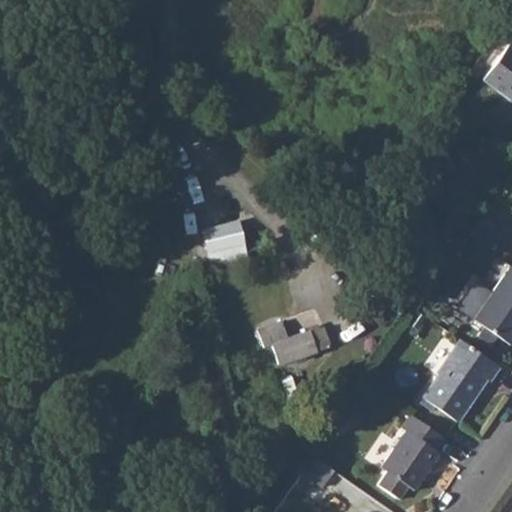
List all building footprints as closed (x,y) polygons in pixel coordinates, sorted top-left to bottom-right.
[(511,42),(510,41),(482,79),(511,101),(511,42)] [(511,267),(492,296),(480,287),(462,311),(511,346),(511,345),(511,267)] [(286,341),(280,322),(263,329),(276,367),(328,348),(321,328),(286,341)] [(447,337),(427,363),(436,370),(456,343),(447,337)] [(500,368),(461,341),(438,374),(440,376),(424,399),(459,423),(474,399),(472,397),(485,379),(490,384),(500,368)] [(381,467),(388,472),(408,487),(414,492),(440,454),(436,452),(445,439),(411,416),(402,428),(406,432),(381,467)] [(382,434),(370,457),(383,464),(395,441),(382,434)] [(313,457),(301,473),(323,488),(334,471),(313,457)] [(408,487),(388,472),(379,485),(399,500),(408,487)]
